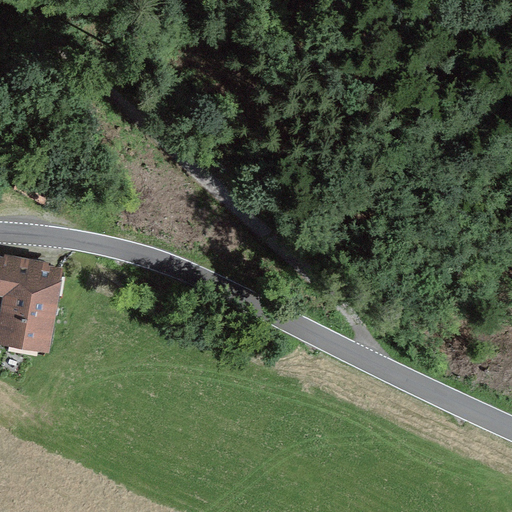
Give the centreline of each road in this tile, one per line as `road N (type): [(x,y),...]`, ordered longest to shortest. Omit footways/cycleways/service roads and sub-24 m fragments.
road 1 (tertiary): [(0,230),(97,240),(159,259),(511,424)]
road 2 (track): [(19,0),(305,262),(363,327)]
